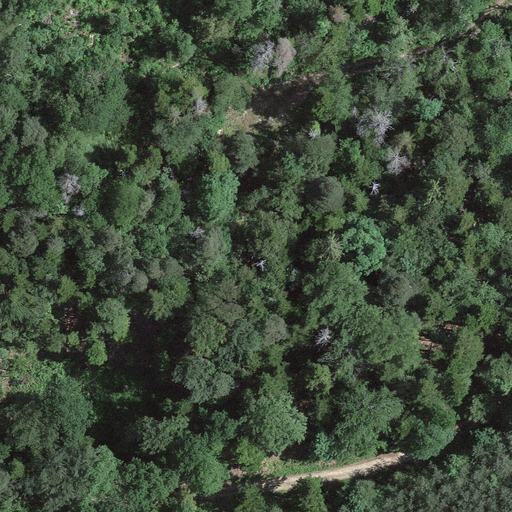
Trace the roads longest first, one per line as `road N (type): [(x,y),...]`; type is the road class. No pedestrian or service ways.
road 1 (track): [(0,503),(53,507),(220,493),(356,473),(511,404)]
road 2 (track): [(511,1),(434,53),(321,83)]
